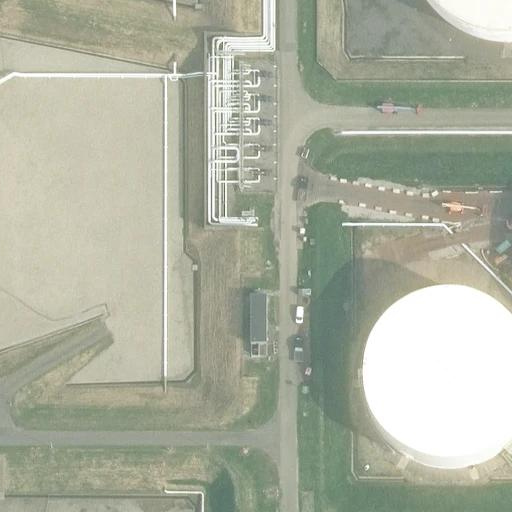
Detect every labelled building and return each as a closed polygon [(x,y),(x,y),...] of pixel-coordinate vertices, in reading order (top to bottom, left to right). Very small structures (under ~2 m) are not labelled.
[(511,0),(426,0),(453,30),(511,44),(511,0)] [(168,72),(0,84),(0,204),(39,202),(40,214),(63,212),(64,217),(96,215),(93,182),(116,181),(115,175),(139,173),(139,171),(167,169),(165,146),(184,144),(180,86),(169,87),(168,72)] [(511,253),(511,216),(493,207),(478,236),(511,253)] [(404,459),(458,470),(507,449),(511,440),(511,320),(482,296),(438,292),(389,316),(362,354),(366,413),(404,459)] [(250,298),(250,346),(266,346),(266,298),(250,298)]
